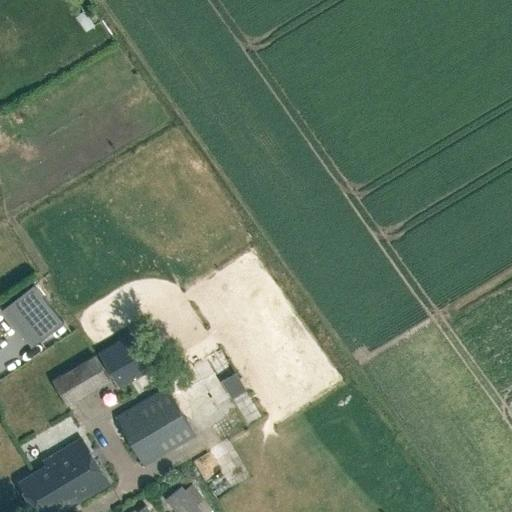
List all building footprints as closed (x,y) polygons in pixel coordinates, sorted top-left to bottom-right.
[(33,283),(1,308),(31,346),(63,321),(33,283)] [(131,331),(97,351),(119,388),(153,367),(131,331)] [(83,361),(98,387),(109,380),(93,355),(83,361)] [(116,418),(143,465),(196,434),(167,387),(116,418)] [(81,437),(43,460),(46,465),(18,482),(36,511),(60,511),(109,483),(81,437)] [(203,511),(197,504),(203,498),(191,483),(184,488),(181,484),(164,499),(175,511),(203,511)] [(153,511),(145,502),(133,511),(131,511),(129,510),(126,511),(153,511)]
